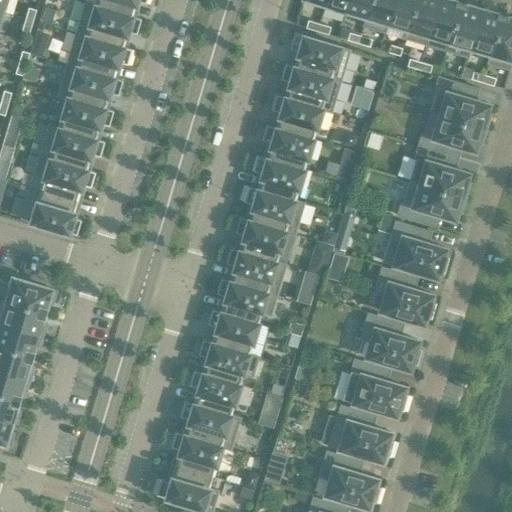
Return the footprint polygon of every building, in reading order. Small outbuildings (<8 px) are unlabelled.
[(84,2),(140,19),(140,18),(132,15),(136,0),(145,3),(145,0),(94,0),(93,4),(84,1),(84,2)] [(325,0),(324,4),(345,10),(348,0),(325,0)] [(348,0),(345,10),(366,16),(370,0),(348,0)] [(370,0),(366,16),(363,25),(384,32),(386,22),(393,0),(370,0)] [(393,0),(386,22),(406,28),(403,38),(404,38),(415,0),(393,0)] [(415,0),(404,38),(425,44),(438,0),(415,0)] [(451,0),(438,0),(425,44),(446,50),(460,2),(455,0),(455,1),(451,0)] [(75,32),(131,49),(123,46),(127,31),(136,33),(140,19),(84,2),(75,32)] [(467,56),(481,9),(465,4),(466,3),(460,2),(446,50),(467,56)] [(25,18),(32,21),(36,9),(28,7),(25,18)] [(481,9),(467,56),(467,57),(470,47),(489,53),(486,62),(487,63),(502,14),(496,13),(481,9)] [(507,16),(502,14),(487,63),(509,69),(511,57),(511,18),(507,17),(507,16)] [(32,21),(25,18),(21,30),(29,32),(32,21)] [(316,31),(319,23),(307,19),(304,27),(316,31)] [(319,23),(316,31),(328,34),(330,26),(319,23)] [(36,32),(30,51),(42,55),(49,36),(36,32)] [(66,63),(122,80),(122,79),(114,77),(118,61),(127,64),(131,49),(75,32),(66,63)] [(293,65),(340,79),(349,49),(293,32),(289,48),(297,50),(293,65)] [(358,43),(360,35),(349,32),(346,40),(358,43)] [(360,35),(358,43),(369,46),(371,39),(360,35)] [(401,48),(390,44),(388,52),(399,55),(401,48)] [(12,60),(20,62),(23,51),(16,48),(12,60)] [(418,69),(420,62),(409,58),(406,66),(418,69)] [(20,62),(12,60),(9,71),(16,73),(20,62)] [(420,62),(418,69),(429,73),(431,65),(420,62)] [(454,65),(442,62),(440,70),(451,73),(454,65)] [(57,94),(113,111),(113,110),(104,107),(109,92),(117,95),(122,80),(66,63),(57,94)] [(340,79),(293,65),(284,63),(280,78),(288,81),(284,96),(331,110),(340,79)] [(481,82),(484,74),(472,70),(469,79),(481,82)] [(484,74),(481,82),(492,86),(495,77),(484,74)] [(430,111),(486,128),(490,113),(486,111),(488,104),(459,95),(463,83),(438,76),(434,89),(436,89),(430,111)] [(365,78),(363,86),(373,89),(375,81),(365,78)] [(3,90),(0,100),(0,101),(8,104),(11,92),(3,90)] [(331,110),(284,96),(275,93),(271,109),(279,111),(274,127),(313,138),(321,109),(330,112),(331,110)] [(47,125),(104,141),(95,138),(100,123),(108,125),(113,111),(57,94),(56,95),(66,98),(57,127),(48,124),(47,125)] [(417,145),(442,153),(446,141),(474,150),(477,142),(481,144),(486,128),(430,111),(423,134),(420,133),(417,145)] [(313,138),(274,127),(266,124),(261,140),(270,142),(265,157),(304,169),(313,138)] [(38,155),(94,172),(95,171),(86,169),(91,153),(99,156),(104,141),(47,125),(38,155)] [(345,132),(341,144),(354,148),(358,135),(345,132)] [(409,180),(465,197),(470,182),(465,180),(467,173),(439,164),(442,153),(417,145),(413,157),(416,158),(409,180)] [(38,155),(29,186),(77,200),(82,184),(90,187),(94,172),(38,155)] [(304,169),(265,157),(257,155),(252,170),(261,173),(256,188),(294,199),(304,169)] [(465,197),(409,180),(402,202),(400,201),(396,215),(421,222),(425,210),(454,219),(456,211),(461,212),(465,197)] [(77,200),(29,186),(20,218),(76,234),(80,219),(72,216),(77,200)] [(304,202),(294,199),(256,188),(248,186),(243,201),(251,203),(247,219),(294,233),(304,202)] [(322,240),(321,240),(321,241),(324,242),(325,242),(326,242),(326,243),(327,243),(328,243),(329,243),(330,243),(331,244),(333,244),(333,245),(335,245),(336,246),(337,246),(338,247),(340,247),(341,248),(342,248),(342,249),(343,248),(344,248),(345,247),(347,242),(347,241),(347,240),(347,239),(348,238),(349,236),(349,235),(349,234),(350,231),(350,230),(350,229),(351,229),(351,225),(352,223),(352,222),(353,220),(353,219),(353,218),(354,217),(354,216),(354,214),(354,213),(355,209),(355,208),(355,207),(352,206),(351,207),(350,206),(349,206),(347,205),(345,205),(345,207),(345,208),(344,208),(344,211),(343,211),(343,212),(342,214),(342,215),(342,214),(342,215),(341,215),(341,216),(340,221),(340,222),(338,225),(338,227),(337,228),(336,232),(334,232),(327,230),(325,230),(324,231),(323,236),(323,237),(322,238),(322,240)] [(294,233),(247,219),(238,216),(234,232),(242,234),(238,249),(276,261),(285,232),(294,235),(294,233)] [(420,228),(394,220),(382,261),(436,277),(438,271),(444,272),(448,256),(443,255),(445,248),(416,240),(420,228)] [(307,270),(325,275),(333,245),(316,240),(307,270)] [(229,280),(276,294),(285,264),(276,261),(238,249),(229,247),(225,262),(233,265),(229,280)] [(333,254),(330,264),(343,268),(346,258),(333,254)] [(406,273),(381,266),(373,292),(384,295),(379,310),(422,323),(424,317),(430,318),(435,302),(429,300),(431,294),(403,286),(406,273)] [(5,300),(44,312),(47,302),(52,304),(56,291),(12,277),(5,300)] [(276,294),(229,280),(220,277),(216,293),(224,295),(220,311),(258,322),(261,312),(270,315),(276,294)] [(301,289),(297,301),(309,304),(313,292),(301,289)] [(44,312),(5,300),(0,317),(0,322),(43,335),(46,323),(42,321),(44,312)] [(258,322),(220,311),(211,308),(207,323),(215,326),(210,341),(249,353),(258,322)] [(393,320),(367,312),(359,338),(370,341),(365,356),(409,369),(411,363),(416,364),(421,348),(416,346),(417,340),(389,332),(393,320)] [(290,320),(287,331),(300,335),(303,324),(290,320)] [(43,335),(0,322),(0,345),(31,355),(34,346),(39,348),(43,335)] [(201,372),(239,383),(242,374),(252,376),(258,355),(249,353),(210,341),(202,339),(197,354),(206,357),(201,372)] [(31,355),(0,345),(0,369),(30,379),(33,366),(29,365),(31,355)] [(341,399),(395,415),(397,409),(403,410),(408,394),(402,392),(404,386),(375,378),(379,365),(353,358),(341,399)] [(297,364),(293,377),(306,380),(310,367),(297,364)] [(30,379),(0,369),(0,393),(18,399),(21,390),(26,391),(30,379)] [(239,383),(201,372),(193,369),(188,385),(197,387),(192,403),(230,414),(239,383)] [(258,420),(258,421),(258,422),(260,423),(271,427),(272,427),(273,425),(273,424),(274,422),(275,417),(276,415),(276,414),(277,412),(277,411),(278,409),(279,405),(280,400),(281,400),(281,399),(281,398),(281,394),(282,392),(282,390),(283,387),(283,385),(282,385),(278,384),(277,383),(276,383),(274,383),(272,383),(272,384),(271,387),(271,389),(271,391),(272,392),(273,392),(274,393),(273,393),(269,392),(267,392),(266,393),(265,394),(265,395),(265,396),(266,396),(266,397),(265,399),(263,403),(263,404),(263,405),(261,411),(260,412),(260,416),(259,416),(259,417),(258,419),(258,420)] [(18,399),(0,393),(0,417),(17,422),(20,410),(16,409),(18,399)] [(183,433),(230,447),(240,417),(230,414),(192,403),(184,400),(179,416),(187,418),(183,433)] [(327,445),(382,461),(383,455),(389,456),(394,440),(388,438),(390,432),(362,424),(365,411),(339,404),(327,445)] [(17,422),(0,417),(0,442),(10,445),(14,432),(8,430),(11,422),(16,423),(17,422)] [(230,447),(183,433),(174,431),(170,446),(178,449),(174,464),(210,475),(221,446),(230,449),(230,447)] [(352,457),(326,449),(318,476),(329,479),(324,494),(368,507),(370,501),(375,502),(380,486),(374,484),(376,478),(348,469),(352,457)] [(210,475),(174,464),(169,481),(160,478),(156,494),(212,510),(218,490),(206,486),(210,475)] [(247,472),(239,497),(250,500),(258,475),(247,472)] [(312,496),(307,511),(335,511),(338,504),(312,496)]
